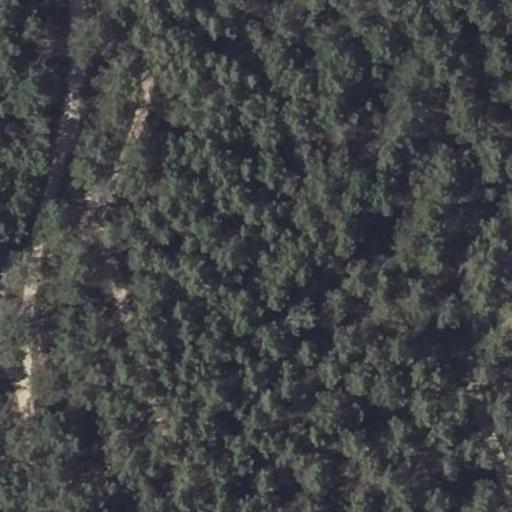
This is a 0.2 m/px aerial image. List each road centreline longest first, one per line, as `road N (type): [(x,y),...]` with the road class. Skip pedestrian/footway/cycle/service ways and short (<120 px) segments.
road 1 (track): [(146,0),(141,103),(109,213),(112,274),(182,511)]
road 2 (track): [(75,0),(71,75),(30,283),(25,511)]
road 3 (track): [(511,511),(468,358),(478,316),(511,275)]
road 4 (track): [(150,399),(122,449),(70,511)]
